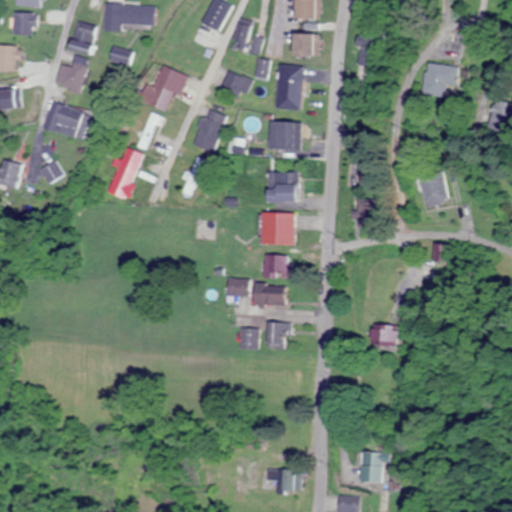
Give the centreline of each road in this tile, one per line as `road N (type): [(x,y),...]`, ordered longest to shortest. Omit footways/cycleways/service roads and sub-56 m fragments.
road 1 (residential): [(321,511),(330,118),(346,0)]
road 2 (residential): [(464,25),(444,32),(419,62),(401,106),(396,152),(405,236)]
road 3 (residential): [(244,0),(155,202)]
road 4 (residential): [(511,256),(472,239),(426,234),(328,242)]
